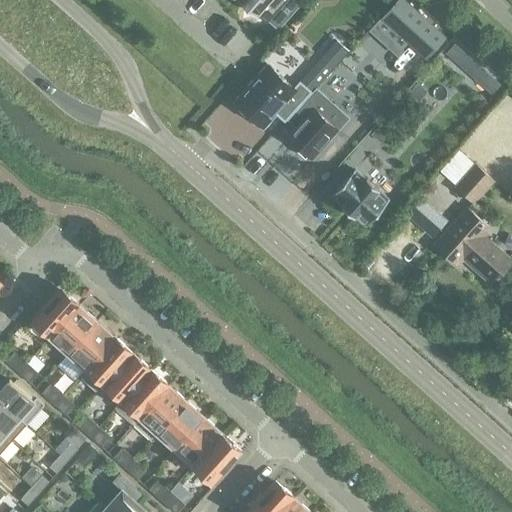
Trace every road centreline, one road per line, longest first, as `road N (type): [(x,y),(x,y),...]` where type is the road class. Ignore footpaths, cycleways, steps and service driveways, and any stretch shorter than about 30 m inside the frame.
road 1 (tertiary): [(511,454),(191,167)]
road 2 (residential): [(511,422),(210,152),(191,167)]
road 3 (residential): [(40,270),(59,248),(279,437)]
road 4 (tertiary): [(0,44),(75,109),(155,134)]
road 5 (tertiary): [(155,134),(121,54),(60,0)]
